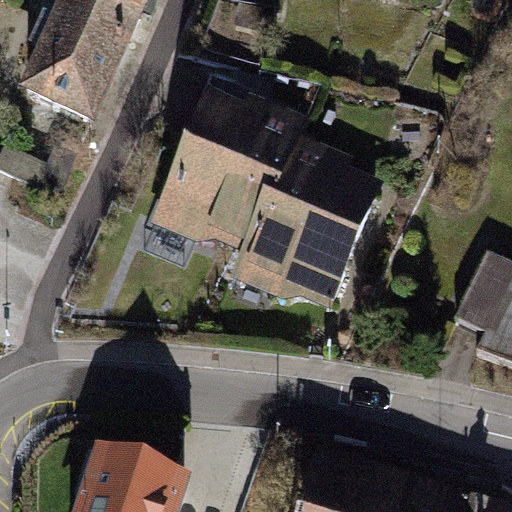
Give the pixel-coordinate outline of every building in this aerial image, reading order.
[(59,0),(64,2),(23,104),(97,134),(151,0),(59,0)] [(248,113),(212,97),(155,230),(206,252),(211,241),(245,256),(272,193),(282,197),(305,144),(313,125),(254,100),(248,113)] [(354,165),(305,144),(282,197),(272,193),(245,256),(232,284),(287,308),(291,300),(332,317),(385,193),(349,177),(354,165)] [(511,266),(489,257),(459,327),(487,338),(480,358),(511,368),(511,266)] [(511,511),(511,510),(321,454),(303,511),(511,511)] [(176,511),(185,486),(102,458),(84,511),(176,511)]
